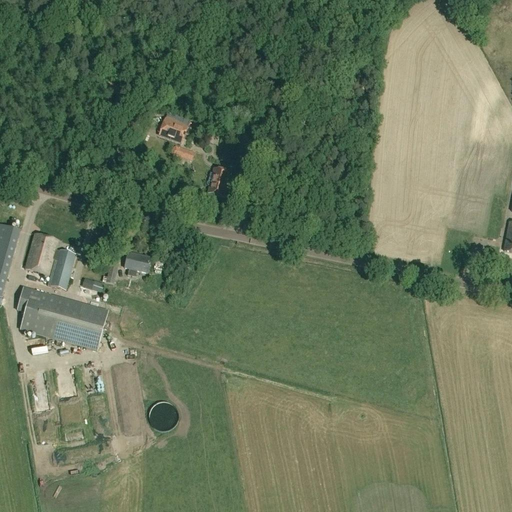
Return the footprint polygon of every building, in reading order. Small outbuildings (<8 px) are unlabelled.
[(169,130),(165,147),(188,153),(192,136),(169,130)] [(224,199),(231,174),(214,170),(208,195),(224,199)] [(243,177),(237,175),(234,187),(240,189),(243,177)] [(466,196),(464,211),(476,212),(476,216),(497,218),(507,220),(509,208),(505,207),(506,195),(492,193),(492,195),(482,193),(482,192),(474,191),(473,197),(466,196)] [(511,209),(503,252),(511,253),(511,209)] [(0,299),(1,300),(20,232),(0,226),(0,299)] [(486,227),(483,236),(503,242),(505,233),(486,227)] [(25,270),(50,277),(47,287),(66,292),(76,256),(60,252),(60,254),(55,252),(58,242),(35,236),(25,270)] [(136,279),(137,272),(148,275),(151,260),(128,255),(124,269),(129,270),(127,277),(136,279)] [(156,263),(157,271),(166,271),(165,262),(156,263)] [(117,268),(110,266),(106,284),(113,286),(117,268)] [(82,289),(96,292),(99,283),(85,279),(82,289)] [(25,314),(20,331),(97,352),(108,313),(23,290),(17,312),(25,314)]
